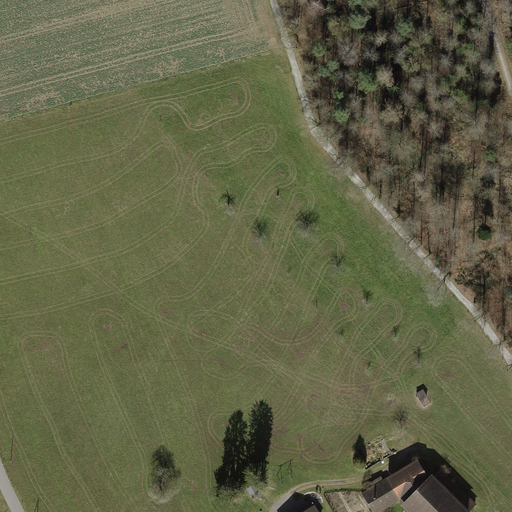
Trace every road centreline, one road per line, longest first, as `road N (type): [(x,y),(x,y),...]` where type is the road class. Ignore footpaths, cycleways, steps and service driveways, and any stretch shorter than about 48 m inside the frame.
road 1 (track): [(274,0),(313,131),(511,374)]
road 2 (track): [(511,510),(450,447),(430,443),(359,480),(291,495)]
